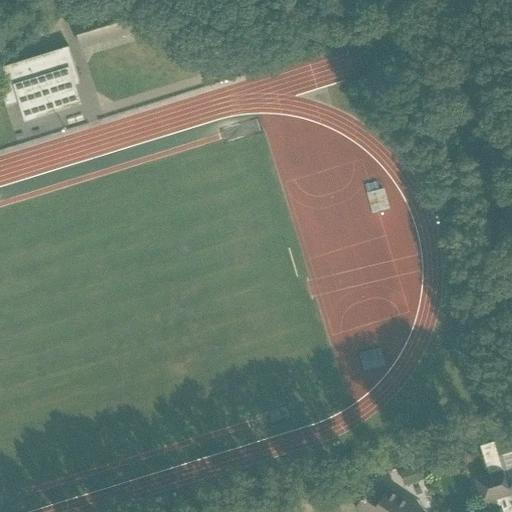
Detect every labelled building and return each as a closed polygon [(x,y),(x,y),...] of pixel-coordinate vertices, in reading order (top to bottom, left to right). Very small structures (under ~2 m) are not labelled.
[(124,0),(98,0),(69,9),(69,10),(73,21),(79,41),(81,48),(82,48),(134,32),(132,25),(126,5),(124,0)] [(68,47),(0,67),(0,89),(5,107),(20,103),(24,117),(26,117),(25,115),(76,99),(76,101),(77,101),(71,81),(77,80),(78,81),(79,80),(68,47)] [(489,477),(477,481),(483,502),(486,501),(489,511),(500,511),(500,510),(499,510),(496,498),(508,494),(492,442),(479,446),(489,477)] [(399,471),(404,487),(426,480),(421,464),(399,471)] [(420,511),(388,491),(384,497),(370,489),(356,510),(358,511),(420,511)]
